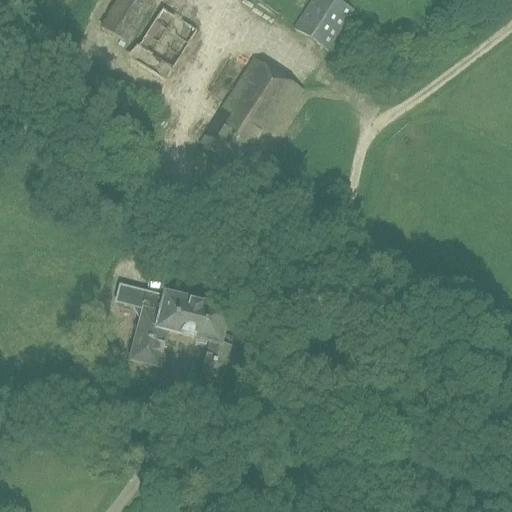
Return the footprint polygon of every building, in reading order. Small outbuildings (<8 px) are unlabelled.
[(154,4),(147,0),(115,0),(99,27),(127,45),(154,4)] [(328,50),(353,11),(336,0),(312,0),(294,28),(328,50)] [(163,81),(196,32),(162,10),(130,59),(163,81)] [(301,92),(254,61),(200,144),(247,175),(301,92)] [(189,337),(198,304),(167,296),(166,297),(120,286),(115,303),(133,307),(140,320),(130,360),(158,367),(168,331),(189,337)] [(229,312),(198,304),(189,337),(211,342),(201,378),(220,383),(232,339),(222,336),(224,331),(270,343),(275,325),(228,313),(229,312)]
